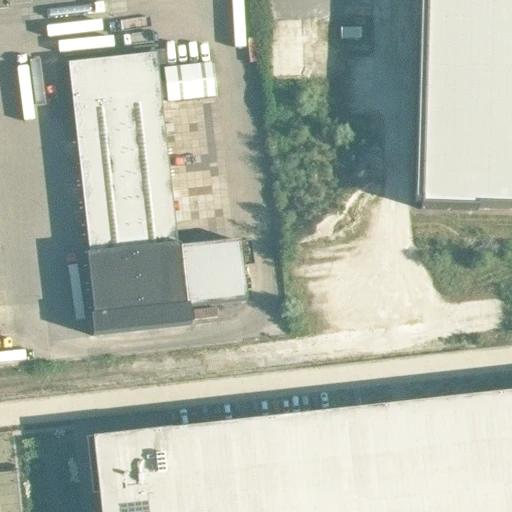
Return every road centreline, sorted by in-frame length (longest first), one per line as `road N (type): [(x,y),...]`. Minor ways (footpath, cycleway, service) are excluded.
road 1 (unknown): [(17,44),(31,322),(42,338),(67,345),(201,345),(219,341),(253,313),(261,277),(213,24),(204,12),(187,12)]
road 2 (unknown): [(384,0),(379,156),(389,319)]
road 3 (unknown): [(187,12),(17,44)]
